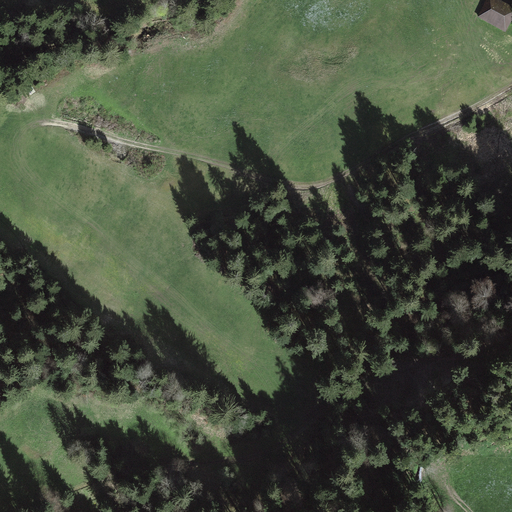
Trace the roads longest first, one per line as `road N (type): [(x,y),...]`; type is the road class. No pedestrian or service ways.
road 1 (track): [(511,329),(347,391),(264,453),(143,469),(0,507)]
road 2 (track): [(53,121),(304,187),(511,89)]
